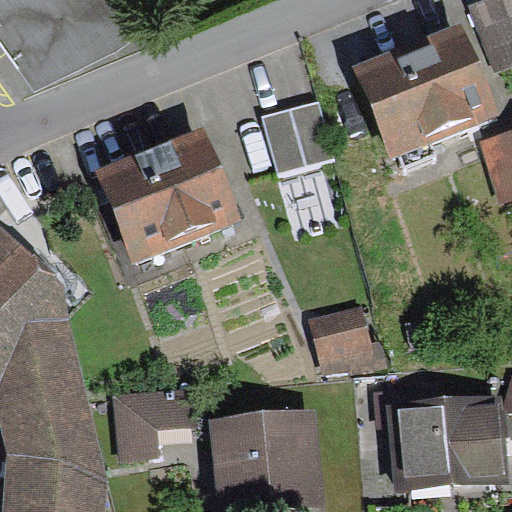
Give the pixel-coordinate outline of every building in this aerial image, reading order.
[(0,0),(0,35),(35,85),(118,45),(146,22),(130,0),(0,0)] [(511,0),(495,0),(468,10),(496,77),(511,71),(511,0)] [(462,33),(353,77),(392,171),(501,127),(462,33)] [(336,164),(320,106),(263,121),(279,179),(336,164)] [(511,137),(481,148),(502,211),(511,208),(511,137)] [(243,231),(205,138),(95,182),(133,275),(243,231)] [(0,427),(9,463),(4,511),(107,511),(109,487),(65,296),(0,234),(0,427)] [(310,324),(324,379),(388,372),(383,346),(373,348),(363,310),(310,324)] [(198,433),(195,394),(117,400),(122,469),(161,466),(158,436),(198,433)] [(377,434),(388,433),(387,413),(405,411),(404,395),(374,397),(377,434)] [(394,503),(511,494),(508,445),(511,444),(511,417),(505,418),(504,404),(405,411),(387,413),(388,433),(394,503)] [(209,428),(216,511),(325,511),(317,418),(209,428)]
